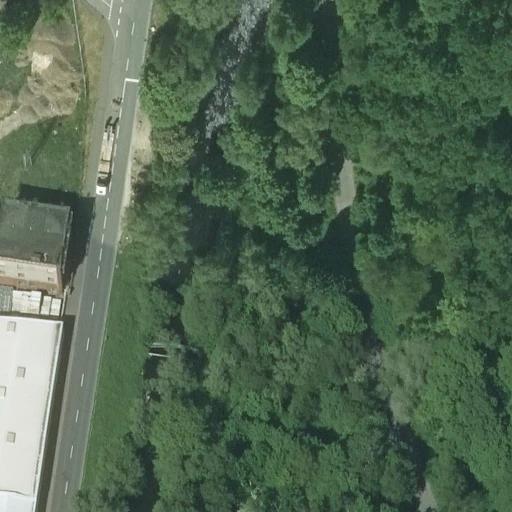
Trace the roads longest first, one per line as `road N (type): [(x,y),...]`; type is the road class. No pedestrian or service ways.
road 1 (residential): [(329,0),(345,258),(428,511)]
road 2 (secondary): [(59,511),(131,1)]
